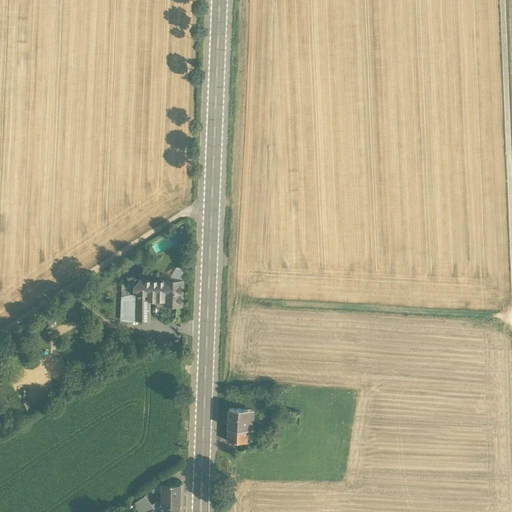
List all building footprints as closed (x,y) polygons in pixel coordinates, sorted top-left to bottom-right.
[(164,281),(136,280),(137,298),(149,298),(164,298),(164,281)] [(182,281),(164,281),(164,298),(164,304),(175,304),(181,304),(182,281)] [(149,321),(149,298),(137,298),(116,298),(115,321),(149,321)] [(45,325),(51,333),(58,328),(53,320),(45,325)] [(248,408),(229,408),(227,441),(246,442),(247,426),(248,408)] [(256,409),(248,408),(247,426),(255,427),(256,409)] [(152,491),(157,491),(162,491),(162,483),(158,483),(152,487),(152,491)] [(170,483),(162,483),(162,491),(157,491),(157,497),(162,497),(162,504),(180,504),(180,484),(173,483),(170,483)] [(145,495),(133,503),(140,511),(145,511),(154,507),(150,502),(145,495)] [(159,499),(150,502),(154,507),(162,504),(159,499)]
